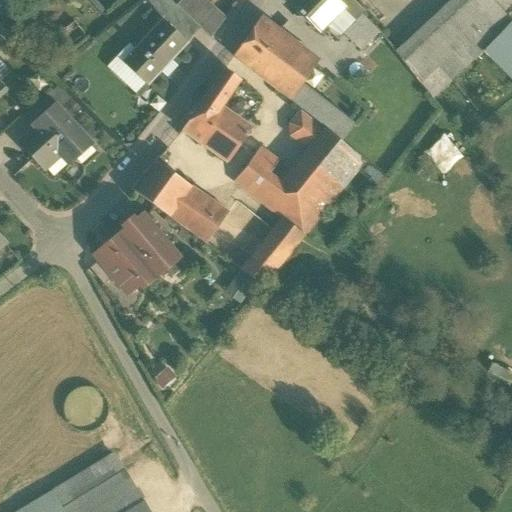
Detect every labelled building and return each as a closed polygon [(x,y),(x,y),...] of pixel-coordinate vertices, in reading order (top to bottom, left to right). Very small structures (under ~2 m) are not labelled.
[(145,0),(165,19),(177,7),(183,0),(145,0)] [(183,0),(177,7),(209,38),(225,18),(208,4),(207,5),(201,0),(183,0)] [(293,0),(289,4),(318,33),(342,9),(343,8),(336,2),(333,0),(293,0)] [(342,9),(353,21),(341,33),(361,52),(379,33),(360,15),(363,12),(351,0),(337,0),(336,2),(343,8),(342,9)] [(431,98),(482,51),(511,80),(511,21),(506,15),(502,12),(488,0),(451,0),(395,52),(431,98)] [(511,0),(488,0),(502,12),(511,0)] [(233,57),(257,76),(271,55),(278,60),(288,44),(291,40),(260,18),(233,57)] [(122,64),(146,86),(159,72),(169,61),(186,43),(162,21),(122,64)] [(257,76),(290,101),(302,84),(315,65),(288,44),(278,60),(271,55),(257,76)] [(136,96),(146,86),(122,64),(116,58),(106,68),(136,96)] [(169,61),(159,72),(167,79),(177,68),(169,61)] [(182,131),(228,163),(251,129),(220,107),(239,81),(225,69),(182,131)] [(302,110),(342,142),(355,125),(302,84),(290,101),(302,110)] [(47,96),(55,107),(68,96),(58,86),(47,96)] [(40,119),(45,125),(22,144),(43,169),(66,150),(69,153),(84,141),(55,107),(40,119)] [(290,125),(314,144),(324,132),(299,113),(290,125)] [(314,144),(290,125),(290,139),(308,152),(314,144)] [(251,197),(282,220),(305,237),(363,160),(325,131),(324,132),(314,144),(308,152),(280,185),(267,176),(251,197)] [(443,134),(425,150),(444,171),(462,155),(443,134)] [(69,153),(80,167),(95,154),(84,141),(69,153)] [(234,184),(251,197),(267,176),(278,162),(260,149),(234,184)] [(131,191),(169,219),(191,188),(155,162),(131,191)] [(205,198),(191,188),(169,219),(183,229),(205,198)] [(183,229),(205,245),(227,214),(205,198),(183,229)] [(142,216),(118,237),(153,279),(177,258),(142,216)] [(261,286),(305,237),(282,220),(243,272),(261,286)] [(142,288),(153,279),(118,237),(94,256),(98,261),(113,278),(124,292),(136,281),(142,288)] [(89,269),(104,286),(113,278),(98,261),(89,269)] [(237,275),(224,292),(239,304),(253,287),(237,275)] [(107,408),(101,394),(90,388),(79,387),(66,396),(61,412),(68,426),(78,432),(90,432),(103,423),(107,408)] [(112,455),(61,486),(72,505),(123,474),(112,455)] [(124,474),(123,474),(72,505),(63,511),(128,511),(141,504),(124,474)] [(63,511),(72,505),(61,486),(17,511),(63,511)]
